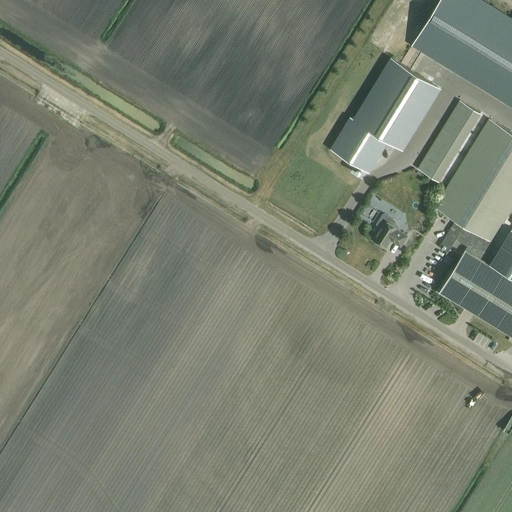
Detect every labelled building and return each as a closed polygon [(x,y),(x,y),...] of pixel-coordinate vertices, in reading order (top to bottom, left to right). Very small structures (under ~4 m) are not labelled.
[(511,23),(472,0),(438,0),(411,47),(413,48),(422,53),(511,106),(511,23)] [(354,120),(335,152),(371,173),(389,142),(397,146),(434,84),(411,71),(402,66),(400,64),(394,61),(371,98),(370,100),(357,122),(354,120)] [(480,112),(460,100),(418,168),(439,181),(480,112)] [(511,132),(491,120),(436,209),(456,221),(440,247),(449,252),(453,245),(457,248),(461,242),(468,246),(466,249),(439,292),(511,336),(511,258),(504,272),(484,260),(495,244),(492,242),(511,208),(511,132)] [(398,203),(402,212),(408,209),(405,201),(398,203)] [(401,245),(407,235),(397,229),(398,227),(394,225),(396,222),(395,220),(385,214),(382,214),(376,224),(377,226),(380,228),(373,238),(377,241),(377,242),(377,244),(380,246),(382,245),(386,247),(390,239),(401,245)] [(18,382),(11,393),(15,395),(22,384),(18,382)]
